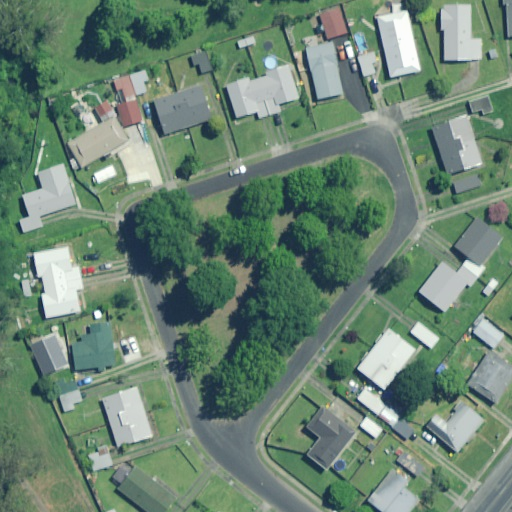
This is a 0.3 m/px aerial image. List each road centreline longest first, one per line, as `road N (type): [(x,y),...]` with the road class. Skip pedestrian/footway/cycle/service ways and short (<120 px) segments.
road 1 (residential): [(229,455),(198,418),(136,220),(151,205),(366,139),(387,151),(407,212),(395,239)]
road 2 (residential): [(395,239),(229,455)]
